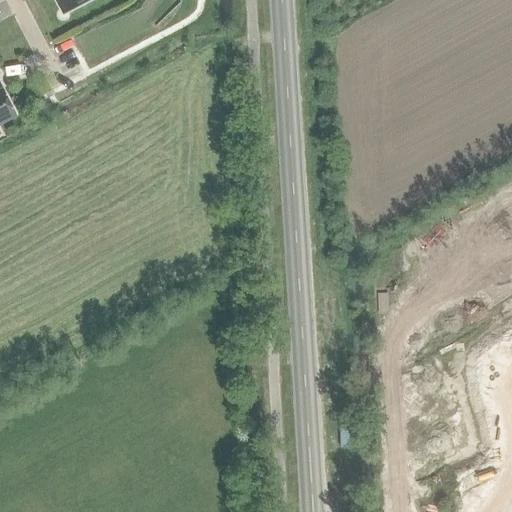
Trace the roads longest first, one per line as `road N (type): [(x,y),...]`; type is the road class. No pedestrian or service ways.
road 1 (unclassified): [(349,0),(361,165),(382,247),(400,511)]
road 2 (primary): [(310,511),(279,0)]
